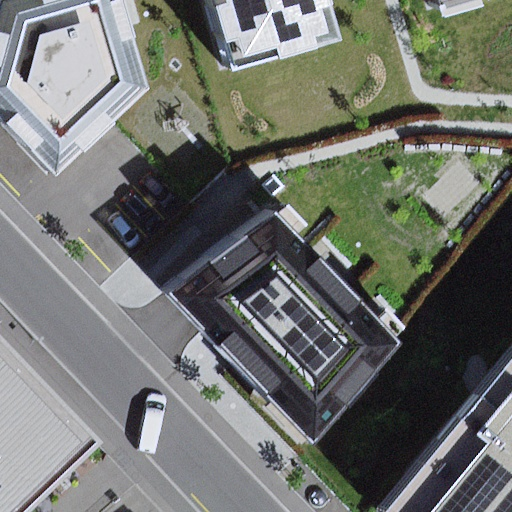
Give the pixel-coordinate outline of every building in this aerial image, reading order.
[(0,0),(0,122),(57,182),(142,100),(110,0),(0,0)] [(338,0),(235,0),(259,77),(353,49),(338,0)] [(511,0),(429,0),(436,24),(511,2),(511,0)] [(263,195),(165,295),(306,432),(404,332),(263,195)] [(0,511),(37,511),(107,444),(0,333),(0,511)] [(511,511),(511,373),(395,511),(511,511)]
